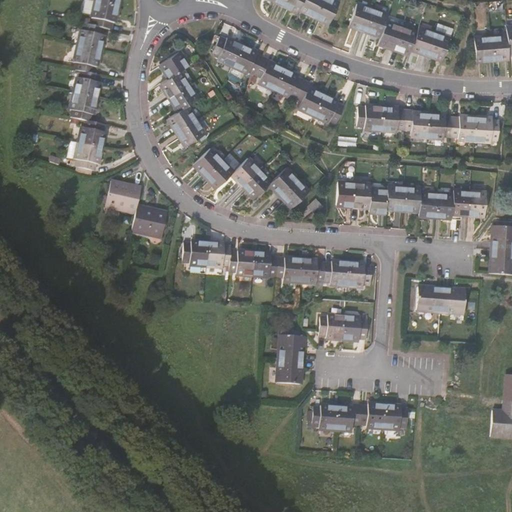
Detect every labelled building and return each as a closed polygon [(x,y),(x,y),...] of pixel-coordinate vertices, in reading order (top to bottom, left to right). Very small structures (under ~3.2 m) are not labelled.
[(119,17),(121,17),(124,2),(116,0),(100,0),(98,13),(100,13),(99,20),(111,23),(118,24),(119,17)] [(294,14),(296,11),(301,0),(283,0),(280,7),(294,14)] [(301,0),(296,11),(311,19),(320,0),(301,0)] [(320,0),(311,19),(326,27),(336,5),(326,0),(320,0)] [(345,22),(360,28),(369,8),(353,2),(345,22)] [(360,28),(376,34),(383,19),(385,14),(369,8),(360,28)] [(86,40),(109,45),(112,29),(110,29),(111,23),(99,20),(92,19),(91,25),(89,25),(86,40)] [(374,41),(389,47),(397,25),(383,19),(376,34),(374,41)] [(404,53),(407,46),(413,32),(397,25),(389,47),(404,53)] [(407,46),(423,52),(432,31),(415,25),(413,32),(407,46)] [(505,50),(511,49),(511,25),(503,26),(504,33),(505,50)] [(423,52),(438,58),(447,37),(432,31),(423,52)] [(506,57),(505,50),(504,33),(488,35),(489,58),(506,57)] [(475,60),(489,58),(488,35),(473,36),(475,60)] [(220,58),(234,65),(245,44),(230,37),(229,39),(224,36),(215,52),(221,55),(220,58)] [(103,61),(106,62),(109,45),(86,40),(82,58),(84,58),(83,65),(89,66),(101,68),(103,61)] [(248,69),(255,72),(263,57),(257,53),(258,51),(245,44),(234,65),(247,71),(248,69)] [(179,72),(188,67),(180,52),(160,64),(169,79),(179,72)] [(258,80),(272,87),(282,68),(268,61),(269,59),(263,57),(255,72),(261,75),(258,80)] [(83,87),(105,91),(108,78),(106,78),(107,69),(101,68),(89,66),(88,73),(85,73),(83,87)] [(295,97),(303,81),(298,78),(298,76),(282,68),(272,87),(289,95),(290,93),(295,97)] [(168,100),(188,87),(179,72),(169,79),(159,85),(168,100)] [(313,114),(322,94),(308,87),(310,84),(303,81),(295,97),(302,100),(298,107),(313,114)] [(99,108),(101,109),(105,91),(83,87),(79,104),(81,105),(80,111),(95,115),(98,115),(99,108)] [(184,106),(196,99),(188,87),(168,100),(176,111),(184,106)] [(335,123),(343,107),(336,104),(337,102),(322,94),(313,114),(327,121),(328,120),(335,123)] [(174,131),(193,120),(184,106),(176,111),(166,118),(174,131)] [(366,127),(382,128),(384,107),(368,106),(368,108),(360,107),(358,124),(367,124),(366,127)] [(396,127),(403,127),(404,111),(398,111),(398,109),(384,107),(382,128),(396,129),(396,127)] [(409,133),(427,135),(428,114),(411,113),(411,111),(404,111),(403,127),(410,128),(409,133)] [(444,134),(449,134),(451,118),(444,118),(444,115),(428,114),(427,135),(444,136),(444,134)] [(87,137),(113,143),(116,126),(113,125),(114,119),(98,115),(95,115),(93,122),(90,122),(87,137)] [(455,137),(473,138),(474,118),(456,116),(456,118),(451,118),(449,134),(455,135),(455,137)] [(489,137),(497,137),(498,122),(490,121),(490,119),(474,118),(473,138),(489,139),(489,137)] [(183,145),(202,132),(193,120),(174,131),(183,145)] [(107,158),(110,158),(113,143),(87,137),(84,153),(87,154),(86,160),(106,164),(107,158)] [(202,175),(219,159),(208,147),(191,163),(202,175)] [(230,174),(240,185),(257,168),(247,158),(232,172),(230,174)] [(230,174),(232,172),(219,159),(202,175),(215,188),(230,174)] [(276,194),(293,179),(283,167),(269,180),(266,183),(276,194)] [(266,183),(269,180),(257,168),(240,185),(251,197),(266,183)] [(276,194),(287,206),(304,190),(293,179),(276,194)] [(341,204),(355,205),(356,182),(342,180),(341,204)] [(135,215),(137,209),(141,192),(110,184),(104,207),(135,215)] [(390,207),(405,208),(407,185),(391,184),(391,190),(390,207)] [(405,208),(421,209),(423,191),(423,186),(407,185),(405,208)] [(389,212),(390,207),(391,190),(374,188),(372,205),(372,211),(389,212)] [(455,211),(470,212),(471,189),(456,189),(456,194),(455,211)] [(470,212),(486,213),(488,190),(471,189),(470,212)] [(318,204),(325,197),(317,190),(310,198),(318,204)] [(421,214),(438,215),(439,192),(423,191),(421,209),(421,214)] [(454,216),(455,211),(456,194),(439,192),(438,215),(454,216)] [(131,233),(159,240),(166,216),(137,209),(135,215),(131,233)] [(494,245),(511,246),(511,222),(496,222),(494,245)] [(189,262),(206,263),(208,241),(190,240),(190,242),(182,242),(182,259),(189,259),(189,262)] [(230,262),(230,252),(231,245),(224,244),(224,242),(208,241),(206,263),(224,264),(224,262),(230,262)] [(510,273),(511,271),(511,246),(494,245),(492,272),(510,273)] [(236,273),(250,273),(251,252),(237,251),(237,253),(230,252),(230,262),(229,270),(236,270),(236,273)] [(250,273),(274,275),(275,257),(268,256),(268,252),(251,252),(250,273)] [(281,277),(298,278),(299,258),(275,257),(274,275),(281,275),(281,277)] [(315,278),(322,278),(323,261),(316,261),(316,259),(299,258),(298,278),(315,279),(315,278)] [(327,281),(344,282),(345,261),(329,260),(328,262),(323,261),(322,278),(327,279),(327,281)] [(360,281),(368,281),(369,264),(361,264),(361,262),(345,261),(344,282),(360,282),(360,281)] [(414,311),(439,312),(441,289),(416,287),(414,311)] [(439,312),(462,313),(464,290),(441,289),(439,312)] [(324,334),(340,335),(341,312),(326,311),(326,314),(318,313),(317,331),(324,332),(324,334)] [(357,335),(364,335),(365,317),(360,316),(360,314),(341,312),(340,335),(357,336),(357,335)] [(277,354),(299,355),(300,331),(279,330),(277,354)] [(275,377),(297,378),(299,355),(277,354),(275,377)] [(511,376),(502,376),(499,403),(502,403),(501,414),(498,414),(490,413),(487,439),(511,440),(511,376)] [(364,426),(364,427),(364,428),(380,429),(380,418),(381,408),(382,407),(365,405),(365,408),(357,407),(355,425),(364,426)] [(315,429),(331,430),(333,408),(317,407),(317,409),(309,408),(308,427),(315,427),(315,429)] [(349,425),(355,425),(357,407),(350,407),(350,410),(333,408),(331,430),(348,431),(349,425)] [(396,428),(404,429),(405,411),(398,411),(398,408),(383,407),(381,408),(380,418),(380,429),(396,430),(396,428)]
